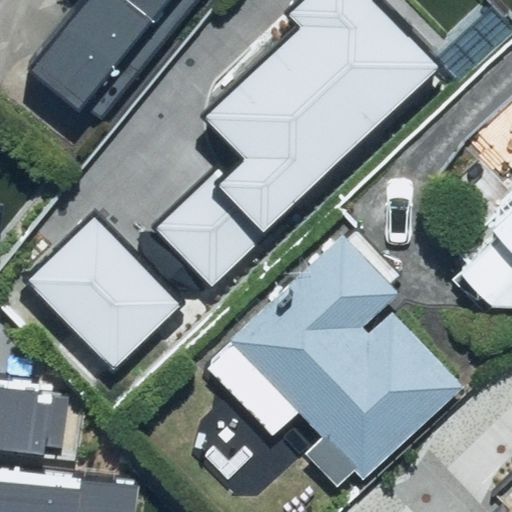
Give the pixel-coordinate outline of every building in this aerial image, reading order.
[(66,99),(147,0),(71,0),(21,62),(66,99)] [(213,254),(421,43),(382,0),(277,0),(281,5),(232,50),(194,98),(237,133),(168,217),(213,254)] [(511,178),(468,228),(479,238),(452,267),(511,320),(511,318),(511,178)] [(174,285),(83,202),(25,264),(116,348),(174,285)] [(361,478),(456,382),(381,308),(410,279),(345,214),(227,333),(231,337),(205,364),(269,428),(290,407),(317,434),(302,449),(334,481),(348,466),(361,478)] [(0,434),(54,441),(64,368),(0,359),(0,434)] [(140,511),(145,466),(0,451),(0,511),(140,511)] [(511,511),(511,484),(480,511),(511,511)]
